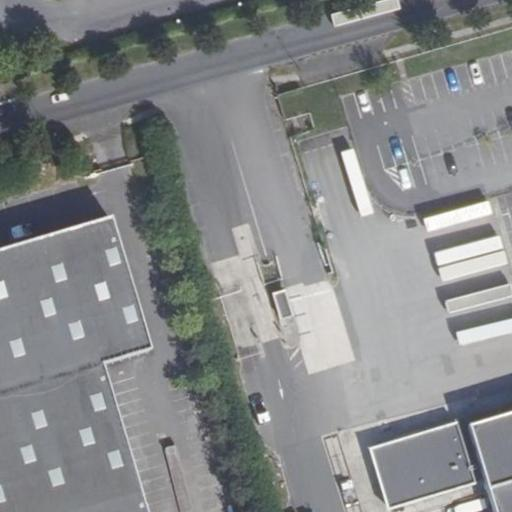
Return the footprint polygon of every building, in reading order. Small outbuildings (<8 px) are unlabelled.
[(109,219),(0,251),(0,511),(144,511),(100,365),(148,351),(109,219)] [(285,289),(271,293),(278,315),(291,311),(285,289)] [(511,511),(511,414),(464,429),(480,484),(488,511),(511,511)] [(464,429),(455,431),(472,486),(480,484),(464,429)] [(394,443),(372,449),(390,511),(472,486),(455,431),(396,449),(394,443)]
